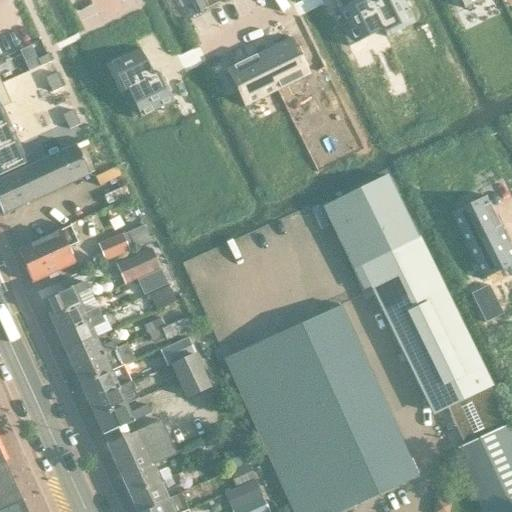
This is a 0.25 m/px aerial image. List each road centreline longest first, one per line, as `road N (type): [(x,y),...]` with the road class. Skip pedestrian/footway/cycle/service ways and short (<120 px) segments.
road 1 (secondary): [(90,511),(0,317)]
road 2 (residential): [(180,65),(271,18),(277,0)]
